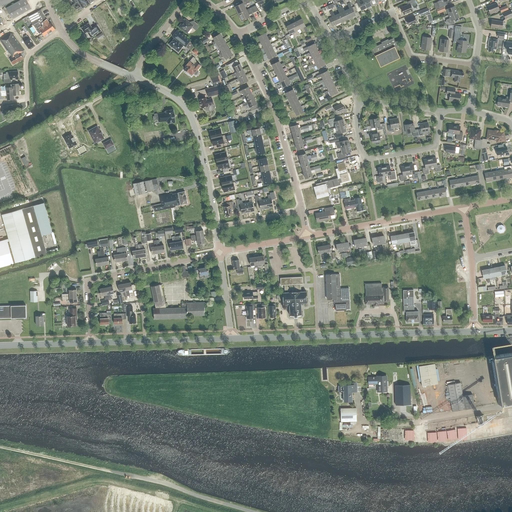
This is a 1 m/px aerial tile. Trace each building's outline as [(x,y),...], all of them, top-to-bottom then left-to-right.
[(31,9),(25,0),(21,0),(6,8),(12,19),(31,9)] [(72,5),(77,12),(82,9),(76,0),(71,0),(74,3),(74,4),(72,5)] [(78,0),(80,3),(79,3),(82,8),(90,4),(89,4),(87,0),(78,0)] [(238,14),(246,10),(244,5),(249,3),(248,0),(241,0),(242,3),(235,7),(238,14)] [(365,10),(367,9),(362,0),(355,0),(357,2),(361,11),(364,9),(365,10)] [(362,0),(367,9),(369,9),(368,7),(371,6),(368,0),(363,0),(362,0)] [(411,6),(416,4),(414,0),(411,0),(406,2),(408,5),(401,8),(403,14),(413,11),(411,6)] [(349,9),(347,10),(351,19),(353,18),(352,17),(355,15),(350,3),(347,4),(349,9)] [(487,7),(490,13),(499,10),(496,3),(487,7)] [(252,13),(258,11),(256,6),(246,10),(238,14),(241,21),(249,17),(248,13),(251,12),(252,13)] [(448,15),(457,12),(455,6),(446,9),(448,15)] [(342,7),(340,8),(345,20),(348,19),(349,20),(351,19),(347,10),(344,11),(342,7)] [(343,23),(343,21),(345,20),(340,8),(337,9),(339,13),(337,14),(341,24),(343,23)] [(429,13),(429,11),(428,8),(418,12),(420,16),(429,13)] [(40,10),(36,12),(28,17),(33,25),(39,34),(41,32),(44,37),(55,30),(50,23),(49,24),(46,19),(44,21),(43,20),(45,19),(40,10)] [(511,16),(511,13),(510,10),(503,13),(505,19),(511,16)] [(336,26),(341,24),(337,14),(334,16),(332,11),(330,12),(332,17),(329,19),(332,26),(335,25),(336,26)] [(459,17),(457,12),(448,15),(450,18),(446,20),(446,21),(447,25),(451,25),(454,23),(453,20),(459,17)] [(406,20),(408,26),(417,22),(414,17),(406,20)] [(298,19),(295,20),(300,29),(303,27),(305,32),(308,31),(305,26),(302,19),(298,20),(298,19)] [(200,26),(193,21),(191,24),(185,20),(181,25),(181,24),(178,27),(182,30),(182,29),(187,33),(191,27),(196,31),(200,26)] [(295,20),(293,21),(294,23),(291,24),(297,36),(299,35),(297,30),(300,29),(295,20)] [(501,29),(502,22),(492,20),(491,27),(501,29)] [(88,34),(89,34),(91,38),(96,34),(101,31),(97,26),(92,29),(88,23),(81,28),(85,34),(87,32),(88,34)] [(295,37),(297,36),(291,24),(288,25),(287,24),(285,25),(290,34),(293,32),(295,37)] [(172,37),(174,38),(169,45),(178,52),(183,46),(185,47),(186,46),(190,49),(193,45),(189,42),(190,41),(177,31),(172,37)] [(457,52),(465,53),(467,41),(460,40),(460,33),(454,32),(453,42),(458,42),(457,52)] [(270,36),(267,37),(265,33),(258,37),(260,42),(268,39),(271,37),(270,36)] [(13,65),(23,58),(20,53),(23,51),(12,34),(0,40),(7,51),(8,50),(13,57),(9,59),(13,65)] [(214,45),(216,43),(223,39),(220,34),(212,38),(215,41),(212,43),(214,45)] [(29,38),(26,35),(23,37),(26,40),(24,42),(29,49),(34,45),(29,38)] [(271,37),(268,39),(260,42),(263,48),(271,44),(269,40),(272,39),(271,37)] [(430,50),(431,38),(423,37),(421,49),(430,50)] [(380,67),(400,58),(396,50),(398,48),(394,38),(371,48),(380,67)] [(226,44),(223,39),(216,43),(219,49),(226,44)] [(447,52),(449,40),(440,39),(439,51),(447,52)] [(489,39),(488,48),(488,51),(492,52),(493,49),(496,49),(497,40),(489,39)] [(229,50),(226,44),(219,49),(221,52),(219,53),(220,55),(229,50)] [(272,48),(271,44),(263,48),(266,54),(274,50),(273,50),(275,49),(274,47),(272,48)] [(308,49),(310,53),(317,49),(314,44),(307,47),(303,49),(304,51),(308,49)] [(274,50),(266,54),(269,59),(276,56),(275,52),(277,51),(276,49),(274,50)] [(317,49),(310,53),(306,54),(307,57),(311,55),(312,58),(319,54),(317,49)] [(233,55),(229,50),(220,55),(221,58),(224,56),(226,60),(233,55)] [(322,60),(319,54),(312,58),(308,60),(309,62),(313,60),(315,63),(322,60)] [(195,59),(193,57),(189,62),(189,61),(186,66),(187,67),(184,70),(185,70),(185,71),(185,72),(186,72),(187,72),(188,72),(188,73),(188,72),(192,75),(193,73),(196,75),(198,72),(196,71),(200,66),(195,62),(196,61),(195,60),(195,59)] [(315,63),(311,65),(312,68),(316,66),(318,69),(325,65),(322,60),(315,63)] [(271,65),(274,71),(282,67),(284,65),(283,63),(280,64),(279,61),(271,65)] [(235,73),(243,69),(240,64),(236,66),(235,62),(229,65),(232,71),(234,70),(235,73)] [(284,73),(282,67),(274,71),(277,76),(284,73)] [(245,75),(243,69),(235,73),(232,74),(233,77),(236,75),(238,79),(245,75)] [(447,70),(444,69),(443,76),(446,76),(446,75),(449,76),(449,77),(455,78),(454,82),(459,83),(460,78),(462,78),(463,73),(458,72),(458,71),(450,70),(447,70)] [(3,83),(11,83),(11,79),(18,79),(18,78),(19,78),(18,76),(18,75),(18,72),(14,72),(14,71),(9,72),(9,73),(6,74),(6,79),(3,79),(3,83)] [(321,77),(323,80),(330,76),(327,71),(320,74),(316,76),(317,79),(321,77)] [(277,76),(280,82),(287,78),(284,73),(277,76)] [(219,75),(211,78),(214,87),(222,84),(221,81),(219,75)] [(245,75),(238,79),(235,80),(236,82),(239,81),(241,85),(248,81),(245,75)] [(282,88),(290,84),(288,81),(292,79),(291,76),(287,78),(280,82),(282,88)] [(325,85),(333,82),(330,76),(323,80),(319,82),(320,84),(324,82),(325,85)] [(326,88),(328,91),(335,87),(333,82),(325,85),(321,87),(322,89),(326,88)] [(7,100),(13,100),(13,96),(19,95),(19,84),(12,84),(10,85),(11,88),(6,88),(7,100)] [(229,84),(223,86),(226,94),(233,91),(229,84)] [(208,97),(221,94),(219,86),(206,89),(208,97)] [(242,93),(244,96),(251,93),(248,87),(241,90),(242,93)] [(338,93),(335,87),(328,91),(324,93),(325,95),(329,93),(331,96),(338,93)] [(447,88),(447,93),(446,94),(450,94),(449,101),(455,102),(456,101),(459,101),(460,94),(454,94),(455,89),(447,88)] [(285,93),(288,99),(295,95),(298,93),(297,91),(294,92),(293,89),(285,93)] [(508,108),(509,103),(511,103),(511,90),(510,91),(509,97),(506,97),(506,99),(498,98),(497,106),(508,108)] [(254,98),(251,93),(244,96),(241,97),(242,100),(245,99),(246,102),(254,98)] [(298,101),(295,95),(288,99),(291,104),(298,101)] [(209,110),(209,111),(210,111),(211,110),(212,109),(212,108),(213,107),(213,106),(213,105),(212,99),(206,100),(205,98),(199,99),(200,104),(199,105),(200,107),(201,107),(201,108),(204,107),(206,110),(209,110)] [(254,98),(246,102),(242,104),(244,106),(248,105),(249,108),(257,104),(254,98)] [(291,104),(293,110),(301,106),(298,101),(291,104)] [(341,104),(334,108),(337,113),(341,111),(342,114),(347,111),(345,108),(344,109),(341,104)] [(304,112),(301,106),(293,110),(296,116),(304,112)] [(166,111),(166,112),(164,112),(164,113),(154,114),(154,116),(153,116),(153,120),(158,119),(158,122),(167,121),(167,124),(175,123),(173,110),(166,111)] [(334,123),(335,128),(344,125),(343,119),(336,121),(336,118),(328,120),(329,125),(334,123)] [(399,127),(397,118),(389,120),(390,125),(387,126),(388,132),(393,131),(393,128),(399,127)] [(377,130),(385,128),(385,124),(380,124),(378,119),(370,120),(371,128),(376,127),(377,130)] [(424,135),(423,132),(429,131),(427,122),(420,124),(420,129),(417,130),(418,136),(424,135)] [(413,137),(418,136),(417,130),(414,130),(413,124),(404,125),(406,133),(412,132),(413,137)] [(346,131),(344,125),(335,128),(337,134),(346,131)] [(456,134),(456,140),(461,140),(463,133),(459,132),(460,127),(449,125),(448,133),(456,134)] [(90,130),(89,131),(95,143),(103,139),(101,134),(100,134),(99,131),(97,127),(93,129),(91,129),(90,130)] [(251,130),(253,136),(261,134),(260,128),(251,130)] [(387,135),(385,128),(377,130),(377,133),(371,134),(372,143),(375,143),(375,144),(376,145),(379,144),(379,142),(380,142),(379,135),(384,134),(384,136),(387,135)] [(482,140),(479,139),(480,130),(475,129),(470,128),(470,132),(471,132),(470,138),(475,139),(474,148),(481,149),(481,148),(482,142),(482,140)] [(209,131),(211,138),(222,136),(220,129),(209,131)] [(488,131),(487,139),(496,140),(497,142),(505,141),(503,133),(488,131)] [(71,134),(63,138),(69,149),(77,144),(75,141),(74,137),(73,138),(71,134)] [(254,142),(262,141),(261,134),(253,136),(254,142)] [(224,143),(222,136),(211,138),(213,146),(224,143)] [(103,144),(105,149),(113,145),(111,139),(103,144)] [(350,146),(348,140),(339,142),(336,143),(337,149),(340,148),(350,146)] [(254,142),(256,149),(264,147),(262,141),(254,142)] [(87,152),(84,145),(77,149),(80,156),(87,152)] [(351,152),(350,146),(340,148),(342,152),(337,154),(338,159),(346,157),(345,153),(351,152)] [(264,147),(256,149),(257,155),(265,153),(264,147)] [(497,155),(501,154),(507,152),(506,147),(503,148),(502,147),(495,148),(497,155)] [(227,159),(226,152),(215,154),(217,162),(227,159)] [(481,153),(480,162),(488,160),(487,152),(481,153)] [(259,166),(268,164),(266,158),(258,160),(259,166)] [(437,165),(435,158),(429,159),(431,168),(434,167),(435,172),(441,171),(440,165),(437,165)] [(229,166),(227,159),(217,162),(218,169),(229,166)] [(428,168),(431,168),(429,159),(424,160),(425,168),(422,168),(423,174),(429,173),(428,168)] [(328,192),(327,188),(340,185),(339,183),(349,180),(347,173),(346,169),(344,162),(337,164),(338,169),(335,169),(338,178),(316,184),(316,186),(314,187),(317,195),(328,192)] [(413,165),(407,166),(409,175),(412,174),(413,179),(418,178),(417,172),(414,173),(413,165)] [(389,166),(384,167),(385,176),(388,175),(389,180),(395,179),(394,173),(391,174),(389,166)] [(401,167),(402,175),(399,175),(401,181),(406,180),(405,176),(409,175),(407,166),(401,167)] [(378,168),(379,176),(376,176),(377,182),(383,181),(382,177),(385,176),(384,167),(378,168)] [(506,179),(504,170),(498,171),(499,180),(506,179)] [(493,181),(499,180),(498,171),(491,172),(493,181)] [(493,181),(491,172),(484,173),(486,182),(493,181)] [(222,185),(233,183),(231,175),(220,178),(222,185)] [(272,183),(270,176),(262,178),(259,179),(259,182),(263,181),(264,185),(272,183)] [(471,177),(472,185),(479,184),(478,176),(471,177)] [(464,178),(465,186),(472,185),(471,177),(464,178)] [(465,186),(464,178),(456,179),(458,187),(465,186)] [(147,192),(154,191),(153,186),(158,185),(157,179),(145,181),(147,192)] [(449,181),(451,189),(458,187),(456,179),(449,181)] [(133,184),(135,196),(145,193),(143,182),(133,184)] [(234,190),(233,183),(222,185),(224,192),(234,190)] [(437,189),(439,197),(446,196),(445,188),(437,189)] [(430,190),(432,198),(439,197),(437,189),(430,190)] [(432,198),(430,190),(423,192),(425,199),(432,198)] [(161,204),(153,206),(154,212),(175,207),(175,206),(180,205),(187,203),(184,192),(178,193),(172,194),(172,193),(160,196),(161,204)] [(268,199),(265,200),(266,209),(273,207),(271,200),(275,199),(274,192),(270,193),(270,195),(267,195),(268,199)] [(416,193),(418,201),(425,199),(423,192),(416,193)] [(403,195),(405,206),(413,204),(412,204),(410,194),(403,195)] [(260,210),(266,209),(265,200),(261,200),(261,197),(258,197),(258,195),(254,196),(256,203),(259,202),(260,210)] [(405,206),(403,195),(396,196),(398,207),(405,206)] [(390,198),(392,208),(398,207),(396,196),(390,198)] [(354,199),(354,200),(350,201),(349,198),(344,199),(345,202),(344,202),(345,209),(356,207),(357,212),(360,211),(361,211),(364,210),(363,206),(362,206),(360,197),(354,199)] [(390,198),(383,199),(385,209),(384,209),(384,210),(392,208),(390,198)] [(242,213),(248,212),(246,203),(243,204),(242,200),(239,201),(239,199),(236,200),(237,207),(240,206),(242,213)] [(232,215),(231,210),(236,209),(235,205),(233,205),(232,202),(227,203),(227,206),(224,207),(226,217),(227,216),(228,216),(230,216),(231,216),(232,215)] [(7,241),(0,243),(0,267),(13,263),(35,257),(47,254),(42,235),(52,233),(44,203),(33,206),(2,215),(9,241),(7,241)] [(333,207),(324,208),(325,212),(315,214),(317,222),(331,219),(330,213),(334,212),(333,207)] [(503,224),(497,226),(498,233),(505,231),(503,224)] [(191,236),(191,238),(204,237),(203,230),(196,231),(196,236),(195,236),(195,235),(191,236)] [(398,243),(396,235),(391,236),(392,244),(395,244),(396,248),(399,247),(398,243)] [(179,236),(175,237),(177,249),(183,248),(182,241),(180,242),(179,236)] [(205,243),(204,237),(191,238),(191,241),(197,240),(197,244),(198,244),(198,247),(202,246),(202,243),(205,243)] [(159,240),(156,241),(158,253),(165,252),(163,245),(160,246),(160,244),(159,244),(159,240)] [(142,244),(138,245),(140,257),(146,256),(145,249),(143,249),(142,244)] [(323,259),(326,258),(324,246),(317,247),(319,254),(322,253),(323,259)] [(119,248),(121,261),(127,260),(125,247),(119,248)] [(103,248),(100,248),(100,251),(103,265),(109,264),(108,257),(105,258),(103,248)] [(263,256),(256,257),(258,267),(261,266),(260,264),(264,264),(263,256)] [(255,267),(258,267),(256,257),(249,258),(250,266),(254,265),(255,267)] [(346,258),(347,266),(355,264),(354,257),(346,258)] [(238,275),(243,274),(243,268),(240,268),(239,260),(232,261),(234,269),(237,269),(238,275)] [(209,274),(207,267),(202,268),(201,267),(193,269),(194,272),(199,271),(200,276),(209,274)] [(489,277),(488,269),(482,270),(483,279),(486,278),(487,283),(490,282),(489,277)] [(340,289),(339,274),(335,274),(326,275),(327,300),(334,299),(334,303),(335,303),(335,311),(346,310),(346,309),(350,309),(349,288),(340,289)] [(280,285),(284,285),(285,290),(287,290),(287,293),(283,293),(283,304),(287,304),(287,306),(289,306),(290,316),(294,316),(297,316),(297,315),(301,315),(301,305),(303,305),(303,303),(307,303),(306,292),(301,292),(301,284),(303,284),(303,277),(280,278),(280,285)] [(381,283),(365,284),(365,288),(366,296),(365,296),(365,304),(373,304),(373,306),(379,306),(379,304),(384,304),(384,302),(388,302),(388,300),(388,287),(383,287),(383,288),(381,288),(381,283)] [(124,297),(127,296),(124,284),(118,285),(119,292),(123,291),(124,297)] [(187,316),(204,315),(204,303),(187,303),(182,303),(182,308),(166,308),(161,285),(159,285),(151,287),(156,309),(153,309),(154,319),(187,318),(187,316)] [(108,300),(106,288),(99,289),(101,296),(105,295),(105,296),(106,296),(106,297),(105,297),(106,301),(108,300)] [(406,322),(418,322),(418,313),(418,311),(414,311),(414,306),(413,295),(413,290),(403,290),(403,296),(403,306),(404,312),(406,312),(406,322)] [(432,310),(436,309),(435,300),(428,300),(428,305),(431,304),(432,310)] [(248,306),(246,306),(247,318),(253,318),(253,310),(255,310),(255,304),(248,304),(248,306)] [(0,306),(0,318),(26,318),(26,305),(0,306)] [(129,305),(126,305),(126,312),(126,316),(129,316),(129,323),(136,323),(135,315),(132,315),(132,307),(129,307),(129,305)] [(75,326),(75,317),(77,317),(76,309),(69,309),(69,316),(67,316),(67,326),(75,326)] [(494,309),(494,310),(495,325),(502,325),(502,317),(497,317),(497,315),(499,315),(499,309),(494,309)] [(446,310),(446,316),(443,316),(443,323),(448,322),(448,324),(452,324),(452,316),(451,310),(446,310)] [(43,322),(45,322),(45,313),(40,314),(40,316),(36,316),(36,326),(43,325),(43,322)] [(111,322),(111,320),(111,313),(108,313),(105,313),(105,319),(100,319),(100,325),(108,324),(108,322),(111,322)] [(126,313),(114,314),(114,324),(122,324),(122,319),(126,319),(126,313)] [(423,324),(433,324),(433,318),(433,315),(423,315),(423,318),(423,324)] [(511,353),(491,358),(498,404),(511,402),(511,353)] [(438,384),(435,364),(419,366),(422,386),(438,384)] [(374,378),(374,377),(373,377),(373,378),(368,378),(368,384),(377,384),(378,392),(387,391),(386,376),(377,376),(377,377),(374,378)] [(352,401),(351,391),(357,391),(356,383),(351,383),(351,385),(343,385),(343,386),(338,386),(339,392),(343,392),(344,402),(352,401)] [(474,408),(472,394),(462,396),(460,383),(447,385),(452,411),(474,408)] [(395,405),(410,405),(410,385),(395,385),(395,405)] [(427,401),(420,402),(423,413),(430,411),(427,401)] [(356,421),(356,408),(340,409),(341,422),(356,421)] [(406,430),(406,442),(422,442),(422,430),(406,430)] [(428,431),(428,443),(444,443),(444,431),(428,431)]
